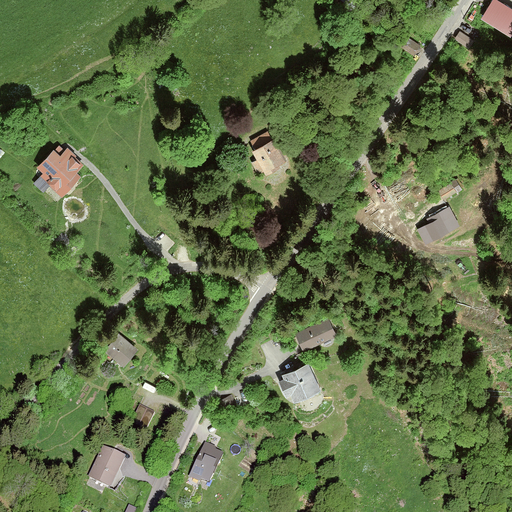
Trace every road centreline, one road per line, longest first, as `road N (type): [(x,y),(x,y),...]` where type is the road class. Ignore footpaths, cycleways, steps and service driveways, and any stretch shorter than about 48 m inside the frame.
road 1 (tertiary): [(265,289),(464,0)]
road 2 (residential): [(265,289),(199,266),(146,281),(91,331),(0,439)]
road 3 (tertiary): [(149,511),(265,289)]
